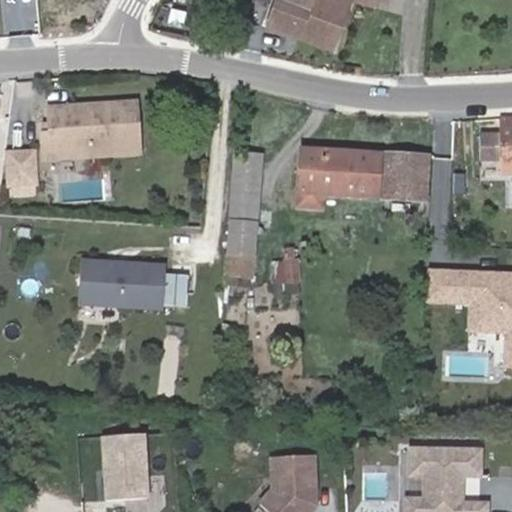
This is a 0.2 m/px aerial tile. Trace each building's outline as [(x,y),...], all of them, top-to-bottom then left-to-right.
[(269,0),(265,14),(330,36),(338,0),(269,0)] [(51,136),(43,137),(44,154),(139,148),(137,106),(49,111),(50,126),(51,136)] [(511,115),(486,116),(487,132),(466,133),(466,159),(489,158),(489,172),(511,172),(511,115)] [(446,123),(431,122),(429,150),(444,151),(446,123)] [(42,127),(43,137),(51,136),(50,126),(42,127)] [(289,142),(287,203),(312,205),(312,189),(414,191),(416,149),(289,142)] [(245,147),(223,144),(220,176),(243,178),(245,147)] [(28,180),(31,155),(11,153),(8,178),(28,180)] [(239,239),(243,178),(220,176),(209,277),(227,278),(229,247),(229,242),(239,243),(239,239)] [(260,278),(277,278),(276,265),(292,265),(291,241),(271,241),(272,255),(260,255),(260,278)] [(147,255),(66,250),(63,293),(145,298),(147,255)] [(293,278),(292,265),(276,265),(277,278),(293,278)] [(503,367),(511,367),(511,271),(429,266),(427,303),(469,306),(467,332),(505,334),(503,367)] [(100,499),(142,497),(139,434),(97,435),(100,499)] [(405,494),(404,511),(486,511),(486,500),(461,499),(462,472),(480,472),(480,446),(410,445),(409,471),(424,471),(424,495),(405,494)] [(305,511),(318,499),(317,450),(276,450),(276,482),(262,497),(278,511),(305,511)]
